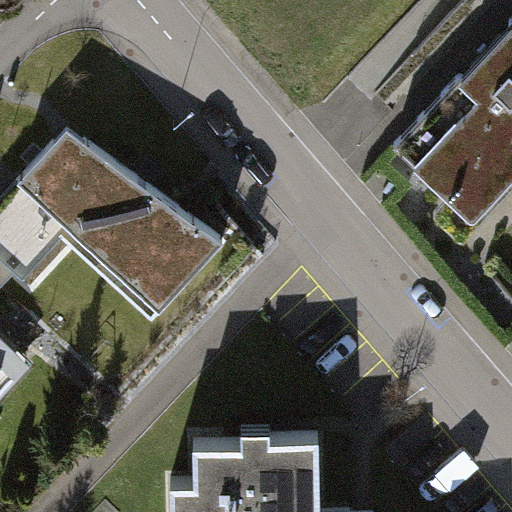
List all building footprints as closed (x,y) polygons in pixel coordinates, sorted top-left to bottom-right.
[(511,18),(501,30),(395,144),(449,194),(433,211),(464,239),(511,187),(511,18)] [(224,238),(67,123),(17,178),(68,226),(159,309),(224,238)] [(17,178),(0,196),(0,287),(16,270),(22,276),(68,226),(17,178)] [(0,395),(30,363),(0,335),(0,395)] [(318,511),(317,435),(271,436),(271,424),(240,424),(241,442),(171,443),(172,511),(318,511)]
